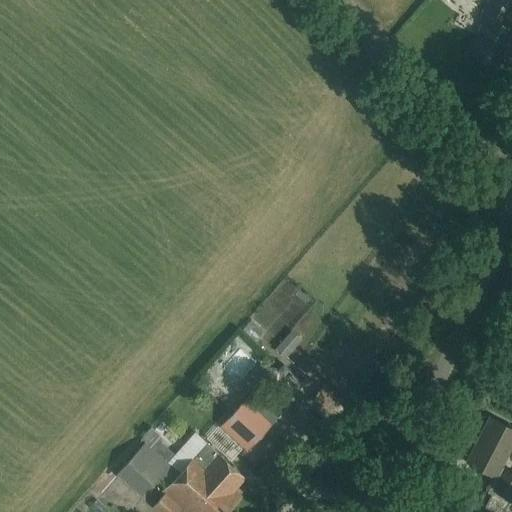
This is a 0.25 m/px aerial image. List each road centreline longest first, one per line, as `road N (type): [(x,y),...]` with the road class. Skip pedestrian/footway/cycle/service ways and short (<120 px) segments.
road 1 (unclassified): [(371,511),(511,227)]
road 2 (unclassified): [(511,179),(340,0)]
